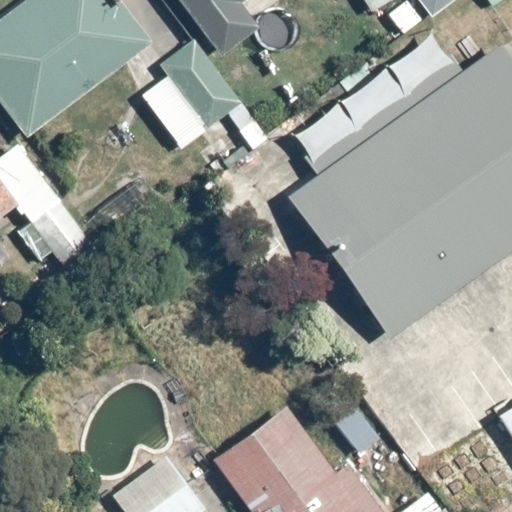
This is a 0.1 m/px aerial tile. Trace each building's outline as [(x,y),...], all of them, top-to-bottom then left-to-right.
[(145,40),(114,0),(17,0),(0,13),(0,102),(23,132),(145,40)] [(177,0),(218,52),(255,24),(236,0),(177,0)] [(360,0),(375,18),(381,13),(399,36),(418,21),(402,0),(360,0)] [(447,0),(417,0),(429,15),(447,0)] [(511,32),(502,46),(511,63),(511,32)] [(137,94),(177,147),(202,128),(230,165),(266,138),(189,38),(158,62),(165,72),(137,94)] [(511,127),(471,69),(263,215),(356,346),(511,235),(511,127)] [(0,212),(11,204),(23,220),(12,228),(42,268),(84,237),(13,141),(0,151),(0,212)] [(511,398),(493,411),(511,440),(511,398)] [(332,467),(281,400),(208,455),(249,510),(246,511),(381,511),(342,460),(332,467)] [(204,511),(162,454),(109,494),(122,511),(204,511)] [(447,511),(428,487),(395,511),(447,511)]
